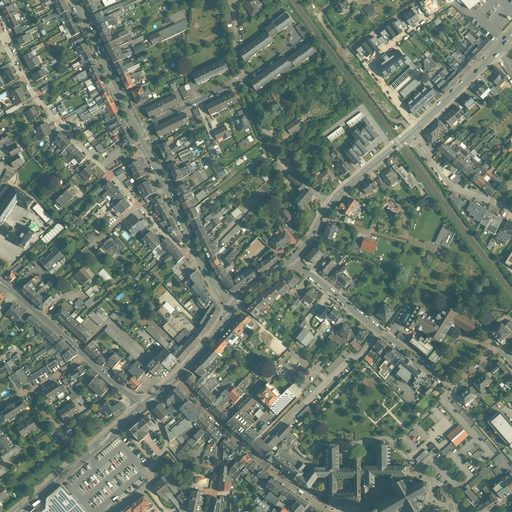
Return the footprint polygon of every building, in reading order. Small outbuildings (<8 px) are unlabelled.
[(5,0),(2,2),(5,8),(13,4),(10,0),(5,0)] [(63,0),(54,0),(58,8),(58,9),(66,5),(63,0)] [(227,0),(221,0),(225,16),(231,15),(227,0)] [(247,0),(243,2),(252,17),(261,12),(257,5),(261,3),(259,0),(247,0)] [(345,0),(342,0),(341,1),(340,0),(338,1),(339,2),(334,5),(340,13),(341,12),(342,13),(343,13),(345,12),(345,11),(345,10),(347,9),(346,7),(349,5),(345,0)] [(434,4),(431,0),(428,0),(422,4),(423,5),(427,10),(429,13),(437,8),(434,4)] [(460,0),(463,3),(469,10),(480,0),(445,0),(448,3),(450,1),(451,0),(460,0)] [(94,4),(86,7),(87,7),(90,14),(98,11),(96,7),(100,5),(98,2),(94,4)] [(120,3),(101,13),(102,15),(122,6),(120,3)] [(5,8),(1,10),(6,20),(13,16),(18,14),(13,4),(5,8)] [(66,5),(58,9),(58,8),(57,9),(58,13),(60,15),(62,14),(69,11),(66,5)] [(371,17),(376,13),(370,6),(365,10),(371,17)] [(175,20),(186,16),(183,10),(169,16),(172,22),(175,20)] [(416,16),(412,11),(404,17),(406,20),(409,25),(411,26),(419,21),(416,16)] [(63,15),(64,17),(66,23),(67,23),(73,19),(70,12),(63,15)] [(101,12),(91,17),(96,27),(104,24),(107,22),(109,21),(107,17),(102,19),(101,18),(101,17),(102,16),(102,15),(101,13),(101,12)] [(267,33),(239,53),(245,62),(273,41),(271,39),(293,22),(287,14),(265,30),(267,33)] [(13,16),(6,20),(11,30),(13,29),(18,26),(15,21),(13,16)] [(186,18),(186,16),(175,20),(177,24),(186,20),(186,18)] [(73,19),(67,23),(69,28),(76,24),(73,19)] [(22,28),(18,20),(15,21),(18,26),(13,29),(16,35),(27,29),(25,26),(22,28)] [(177,24),(176,25),(180,33),(188,29),(186,20),(177,24)] [(389,27),(396,36),(402,32),(398,27),(402,25),(401,23),(399,20),(395,23),(389,27)] [(66,23),(63,25),(64,25),(59,28),(61,32),(65,30),(69,28),(67,23),(66,23)] [(76,24),(69,28),(74,36),(80,33),(76,24)] [(104,24),(96,27),(99,33),(107,30),(104,24)] [(310,37),(300,24),(296,27),(305,40),(310,37)] [(176,25),(158,33),(162,42),(180,33),(176,25)] [(115,27),(110,29),(112,32),(110,33),(109,34),(110,36),(111,36),(114,34),(116,33),(117,32),(115,27)] [(396,36),(389,27),(384,31),(380,34),(382,37),(383,38),(387,35),(390,40),(396,36)] [(74,36),(69,28),(65,30),(68,35),(66,36),(68,39),(74,36)] [(107,30),(99,33),(102,39),(110,36),(109,34),(107,30)] [(469,33),(474,39),(477,36),(472,30),(469,33)] [(158,33),(149,37),(153,46),(162,42),(158,33)] [(469,33),(466,36),(466,38),(471,43),(474,39),(469,33)] [(81,34),(72,39),(76,47),(85,42),(81,34)] [(26,35),(17,39),(20,46),(29,41),(27,37),(26,35)] [(110,36),(102,39),(105,45),(113,42),(112,38),(111,36),(110,36)] [(365,43),(372,53),(378,49),(375,44),(378,42),(378,41),(377,40),(375,37),(371,40),(371,39),(365,43)] [(61,38),(51,43),(53,47),(63,42),(61,38)] [(493,44),(486,38),(484,40),(485,40),(491,46),(493,44)] [(491,46),(485,40),(482,44),(480,45),(487,51),(491,46)] [(113,42),(105,45),(108,52),(116,48),(116,47),(115,45),(113,42)] [(85,43),(78,47),(78,49),(76,50),(77,52),(79,51),(80,52),(88,49),(85,43)] [(143,43),(133,48),(135,54),(146,49),(143,43)] [(372,53),(365,43),(360,47),(360,48),(356,51),(358,53),(359,55),(363,52),(367,57),(372,53)] [(285,57),(250,83),(256,91),(293,64),(295,67),(315,52),(309,44),(287,60),(285,57)] [(480,45),(476,49),(483,55),(487,51),(480,45)] [(119,46),(116,47),(116,48),(108,52),(114,64),(122,60),(123,60),(125,59),(123,55),(119,46)] [(483,55),(476,49),(472,54),(479,60),(483,55)] [(382,64),(381,63),(376,67),(384,79),(389,75),(388,74),(404,62),(406,61),(404,58),(398,51),(392,55),(393,57),(389,59),(387,56),(383,59),(385,62),(382,64)] [(89,52),(83,55),(86,62),(93,59),(89,52)] [(30,53),(23,57),(26,63),(33,59),(30,53)] [(428,53),(426,55),(437,67),(440,65),(428,53)] [(460,58),(455,53),(452,56),(458,61),(460,58)] [(479,60),(472,54),(468,58),(475,64),(479,60)] [(83,59),(76,64),(79,68),(87,63),(86,62),(83,55),(82,56),(81,56),(83,59)] [(458,69),(460,67),(451,57),(446,62),(448,64),(450,62),(457,68),(457,69),(458,69)] [(33,59),(26,63),(30,70),(39,65),(35,58),(33,59)] [(434,65),(427,58),(425,60),(432,67),(434,65)] [(475,64),(468,58),(466,60),(466,59),(464,61),(471,68),(475,64)] [(93,59),(86,62),(87,63),(90,69),(96,65),(93,59)] [(122,60),(114,64),(117,70),(125,66),(124,62),(123,60),(122,60)] [(224,61),(208,68),(213,78),(228,70),(224,61)] [(431,67),(424,61),(425,71),(428,71),(428,74),(432,73),(431,67)] [(471,68),(464,61),(461,64),(462,65),(460,67),(467,72),(471,68)] [(455,71),(457,69),(457,68),(450,62),(448,64),(455,71)] [(89,69),(90,72),(89,73),(90,76),(91,75),(93,78),(100,74),(96,65),(90,69),(89,69)] [(125,66),(117,70),(120,76),(128,73),(128,72),(127,70),(125,66)] [(415,72),(411,67),(392,84),(396,89),(415,72)] [(460,67),(458,69),(457,69),(455,71),(462,78),(467,72),(460,67)] [(506,77),(495,67),(492,71),(496,74),(491,80),(496,84),(499,88),(505,81),(503,79),(506,77)] [(208,68),(193,76),(197,85),(213,78),(208,68)] [(6,71),(0,74),(6,84),(14,79),(8,69),(6,71)] [(43,70),(32,76),(36,82),(46,76),(43,70)] [(462,78),(455,71),(453,73),(453,74),(451,76),(457,82),(462,78)] [(128,73),(120,76),(124,84),(131,80),(130,77),(128,73)] [(93,78),(85,82),(88,87),(94,84),(103,79),(100,74),(93,78)] [(423,81),(419,76),(400,93),(404,98),(423,81)] [(457,82),(451,76),(449,78),(448,79),(454,85),(457,82)] [(445,82),(441,77),(434,83),(438,88),(444,94),(451,88),(445,82)] [(103,79),(94,84),(95,86),(97,86),(98,88),(99,91),(100,91),(106,87),(103,79)] [(454,85),(448,79),(445,82),(451,88),(454,85)] [(131,80),(124,84),(127,90),(135,86),(134,82),(133,83),(131,80)] [(433,86),(427,80),(423,84),(427,88),(428,86),(430,89),(433,86)] [(482,82),(473,90),(479,96),(488,88),(482,82)] [(141,88),(138,90),(136,91),(132,93),(135,98),(144,94),(143,91),(148,88),(147,86),(141,88)] [(188,94),(184,86),(179,89),(183,96),(188,94)] [(406,107),(414,115),(423,106),(426,109),(429,106),(426,103),(436,95),(430,89),(428,86),(427,88),(406,107)] [(106,87),(100,91),(101,93),(102,96),(109,92),(106,87)] [(20,88),(12,93),(13,94),(10,96),(13,101),(14,100),(17,105),(18,105),(21,103),(26,100),(22,93),(23,93),(20,88)] [(278,91),(267,99),(266,100),(268,104),(271,102),(278,112),(279,112),(278,111),(283,107),(281,103),(282,103),(278,97),(281,95),(278,91)] [(102,96),(101,96),(102,98),(104,102),(112,98),(109,92),(102,96)] [(234,93),(223,99),(227,107),(238,102),(234,93)] [(144,94),(135,98),(138,104),(141,102),(142,104),(144,103),(144,101),(147,100),(146,97),(144,94)] [(85,103),(86,105),(96,99),(99,97),(97,95),(96,96),(91,99),(85,102),(85,103)] [(175,95),(146,110),(150,118),(179,104),(175,95)] [(468,95),(461,102),(467,109),(474,102),(468,95)] [(112,98),(104,102),(107,108),(115,104),(112,98)] [(86,105),(76,110),(78,113),(79,114),(89,109),(89,110),(98,105),(97,102),(96,99),(86,105)] [(223,99),(206,107),(210,115),(227,107),(223,99)] [(483,107),(478,101),(475,103),(480,109),(483,107)] [(101,103),(98,105),(89,110),(91,114),(82,119),(83,122),(107,108),(104,102),(101,103)] [(107,108),(109,114),(111,116),(112,116),(119,112),(115,104),(107,108)] [(15,106),(5,112),(7,116),(17,110),(15,106)] [(456,106),(452,110),(453,110),(450,113),(457,120),(463,114),(456,106)] [(33,108),(25,112),(30,121),(38,116),(33,108)] [(201,116),(197,108),(192,111),(196,118),(201,116)] [(89,110),(79,115),(82,119),(91,114),(89,110)] [(119,112),(112,116),(111,116),(112,120),(113,122),(115,121),(121,118),(119,112)] [(347,123),(351,127),(365,117),(362,113),(347,123)] [(457,120),(450,113),(447,116),(444,119),(450,126),(453,123),(453,124),(457,120)] [(186,114),(170,121),(174,130),(190,122),(186,114)] [(245,115),(236,119),(241,132),(250,128),(245,115)] [(121,118),(115,121),(117,126),(118,125),(124,123),(121,118)] [(297,119),(286,127),(291,134),(302,126),(297,119)] [(446,127),(440,120),(437,123),(442,128),(443,129),(446,127)] [(170,121),(155,129),(159,137),(174,130),(170,121)] [(36,129),(37,128),(42,125),(40,123),(30,129),(32,132),(36,129)] [(42,125),(37,128),(40,134),(37,136),(40,141),(52,134),(46,123),(42,125)] [(121,131),(126,128),(124,123),(118,125),(121,131)] [(437,123),(426,133),(427,133),(424,135),(431,143),(438,137),(435,135),(442,128),(437,123)] [(78,126),(73,129),(77,136),(82,134),(78,126)] [(358,142),(363,147),(369,143),(367,141),(369,139),(372,142),(378,138),(368,126),(361,133),(359,131),(354,136),(358,142)] [(226,127),(217,131),(218,132),(214,134),(217,140),(223,137),(225,140),(231,137),(229,134),(226,127)] [(328,137),(331,142),(345,132),(342,127),(328,137)] [(117,136),(113,139),(115,143),(117,142),(123,138),(130,134),(126,128),(121,131),(122,133),(116,135),(117,136)] [(82,134),(85,139),(91,135),(88,130),(82,134)] [(3,134),(0,135),(0,146),(5,144),(9,141),(5,133),(3,134)] [(65,137),(61,133),(55,138),(56,140),(60,143),(65,137)] [(123,138),(124,142),(120,144),(121,145),(123,148),(126,146),(128,149),(135,145),(130,134),(123,138)] [(92,135),(86,139),(90,144),(90,143),(91,143),(95,140),(92,135)] [(178,141),(181,146),(188,141),(185,136),(178,141)] [(60,143),(57,145),(60,148),(61,147),(65,150),(71,144),(65,137),(60,143)] [(247,138),(238,144),(241,148),(250,142),(247,138)] [(56,140),(54,142),(55,142),(51,145),(54,148),(57,145),(60,143),(56,140)] [(181,146),(178,147),(179,150),(191,144),(188,141),(181,146)] [(168,142),(159,147),(161,150),(160,150),(162,154),(170,151),(169,149),(168,145),(169,145),(168,142)] [(354,148),(346,154),(355,165),(361,161),(358,158),(361,156),(362,157),(368,153),(363,147),(358,142),(353,146),(354,148)] [(8,149),(7,149),(11,157),(17,154),(20,152),(16,144),(15,144),(8,149)] [(71,144),(65,150),(67,151),(70,154),(76,148),(71,144)] [(100,144),(95,147),(99,153),(101,152),(104,150),(103,149),(100,144)] [(443,144),(438,149),(442,153),(448,148),(444,144),(443,144)] [(60,148),(56,152),(57,153),(55,156),(53,154),(51,156),(55,160),(60,155),(65,150),(61,147),(60,148)] [(76,148),(70,154),(73,157),(75,159),(81,153),(76,148)] [(190,148),(178,154),(180,158),(187,154),(189,154),(192,152),(190,148)] [(340,154),(335,148),(331,151),(337,157),(340,154)] [(448,148),(442,153),(447,158),(453,152),(448,148)] [(170,151),(162,154),(164,158),(165,158),(166,162),(175,158),(174,155),(173,156),(171,152),(170,151)] [(453,152),(447,158),(452,162),(458,156),(457,156),(453,152)] [(462,161),(457,166),(461,171),(467,165),(471,161),(474,158),(475,157),(471,152),(469,154),(466,157),(464,159),(464,160),(463,160),(463,161),(462,161)] [(81,153),(75,159),(78,162),(77,163),(79,165),(86,158),(81,153)] [(11,157),(8,159),(13,168),(22,163),(17,154),(11,157)] [(293,156),(288,159),(292,164),(296,161),(293,156)] [(458,156),(452,162),(457,166),(462,161),(458,156)] [(145,175),(138,161),(129,166),(136,180),(145,175)] [(283,169),(277,161),(273,164),(275,167),(274,167),(278,173),(283,169)] [(177,162),(168,166),(172,174),(180,170),(179,169),(177,165),(178,164),(177,162)] [(350,170),(344,163),(343,162),(340,164),(342,165),(338,168),(344,175),(350,170)] [(81,164),(75,170),(78,172),(79,171),(84,167),(81,164)] [(197,165),(190,170),(193,174),(200,170),(197,165)] [(470,168),(467,165),(461,171),(466,175),(472,169),(470,168)] [(472,169),(466,175),(471,179),(477,173),(480,170),(483,167),(481,165),(478,168),(475,171),(473,169),(472,170),(472,169)] [(180,170),(172,174),(176,182),(184,178),(183,177),(189,174),(187,170),(189,169),(188,166),(188,167),(180,170)] [(86,169),(81,173),(80,174),(87,181),(95,174),(88,167),(86,169)] [(122,168),(115,172),(118,177),(125,172),(122,168)] [(414,178),(410,172),(408,174),(407,175),(406,175),(403,172),(404,171),(401,168),(399,170),(397,172),(411,188),(415,185),(415,186),(417,185),(418,186),(420,185),(422,188),(424,187),(417,177),(414,178)] [(321,175),(317,178),(322,184),(328,178),(331,182),(335,178),(327,169),(321,175)] [(391,175),(388,171),(382,176),(391,186),(397,181),(392,175),(391,175)] [(298,187),(299,189),(303,185),(291,172),(288,174),(289,175),(288,177),(298,187)] [(392,175),(397,181),(399,184),(402,182),(394,173),(392,175)] [(477,173),(471,179),(476,184),(482,178),(477,173)] [(482,178),(476,184),(481,188),(486,182),(483,179),(482,178)] [(370,179),(367,182),(368,183),(361,188),(364,191),(363,191),(366,194),(373,189),(373,190),(377,187),(370,179)] [(109,181),(107,181),(102,186),(107,192),(114,186),(109,181)] [(155,193),(149,181),(142,185),(138,187),(144,198),(155,193)] [(486,182),(481,188),(485,192),(491,186),(486,182)] [(384,183),(383,183),(381,185),(380,185),(379,186),(383,191),(387,187),(384,183)] [(187,184),(179,187),(179,188),(176,190),(177,193),(178,196),(180,199),(188,194),(190,193),(191,192),(187,184)] [(73,188),(72,186),(67,191),(73,197),(78,192),(73,188)] [(107,192),(107,193),(109,195),(112,198),(119,192),(114,186),(107,192)] [(491,186),(485,192),(491,197),(496,191),(494,188),(491,186)] [(0,232),(25,249),(36,233),(27,227),(22,235),(14,229),(15,229),(12,227),(11,227),(3,222),(17,202),(28,210),(34,201),(14,187),(0,207),(0,232)] [(304,191),(298,197),(296,200),(299,203),(301,201),(304,204),(305,203),(306,204),(307,202),(307,201),(312,195),(306,189),(305,189),(304,191)] [(73,197),(67,191),(56,201),(58,202),(57,203),(58,203),(59,203),(62,207),(73,197)] [(203,191),(195,196),(197,199),(198,200),(198,201),(199,201),(206,195),(203,191)] [(119,192),(112,198),(115,202),(118,204),(124,199),(125,197),(119,192)] [(190,193),(188,194),(180,199),(182,204),(190,200),(191,200),(193,198),(190,193)] [(161,197),(153,202),(156,208),(164,204),(161,197)] [(118,204),(111,210),(119,218),(131,207),(124,199),(118,204)] [(356,203),(351,199),(346,206),(342,204),(339,209),(342,211),(344,213),(344,215),(345,216),(347,215),(349,216),(352,212),(355,214),(361,206),(358,204),(356,203)] [(190,200),(182,204),(186,212),(194,208),(191,202),(190,200)] [(468,201),(465,200),(464,202),(459,211),(461,214),(467,203),(468,201)] [(238,225),(222,241),(226,245),(242,229),(265,204),(261,201),(238,225)] [(112,205),(109,208),(110,209),(111,210),(118,204),(115,202),(112,205)] [(480,206),(471,202),(470,205),(467,211),(470,212),(469,215),(474,217),(480,206)] [(53,217),(39,203),(34,208),(47,222),(53,217)] [(159,212),(167,208),(164,204),(156,208),(156,209),(158,213),(159,212)] [(487,210),(480,206),(474,217),(474,219),(481,223),(487,211),(487,210)] [(194,208),(186,212),(190,221),(198,217),(199,217),(199,216),(195,208),(194,208)] [(238,208),(231,214),(235,218),(242,213),(238,208)] [(287,211),(286,210),(283,212),(284,213),(281,216),(286,223),(293,218),(287,211)] [(481,223),(480,224),(486,227),(493,215),(493,214),(487,211),(481,223)] [(140,222),(135,215),(124,225),(132,235),(139,229),(140,231),(145,227),(140,222)] [(497,217),(493,215),(486,227),(486,228),(490,231),(491,229),(496,232),(501,221),(497,219),(497,217)] [(171,217),(164,221),(160,224),(166,230),(169,228),(169,229),(175,226),(171,217)] [(198,217),(190,221),(194,230),(202,226),(200,220),(198,217)] [(215,220),(213,218),(209,221),(211,222),(213,225),(216,228),(219,225),(215,220)] [(149,225),(144,219),(140,222),(145,227),(146,228),(149,225)] [(511,223),(508,222),(503,231),(500,237),(498,241),(499,242),(500,240),(504,243),(508,235),(511,236),(511,223)] [(59,223),(44,237),(48,243),(64,228),(59,223)] [(332,226),(328,224),(324,237),(332,240),(334,231),(335,227),(332,226)] [(175,226),(169,229),(169,228),(166,230),(170,234),(177,230),(175,226)] [(280,226),(279,226),(275,229),(277,231),(274,233),(278,238),(285,232),(284,231),(280,226)] [(203,227),(195,231),(199,240),(207,236),(205,231),(203,227)] [(448,231),(442,228),(435,243),(448,249),(455,234),(448,231)] [(90,229),(83,236),(87,240),(95,234),(90,229)] [(156,236),(151,231),(147,235),(142,240),(146,245),(147,244),(151,240),(152,241),(155,239),(154,238),(156,236)] [(278,238),(271,242),(276,250),(280,247),(280,246),(286,242),(287,243),(291,240),(285,232),(278,238)] [(499,233),(496,232),(494,235),(493,234),(489,241),(490,242),(494,244),(495,240),(497,236),(499,233)] [(179,234),(173,237),(179,244),(183,242),(179,234)] [(156,236),(154,238),(155,239),(152,241),(151,240),(147,244),(153,251),(161,245),(163,243),(159,239),(158,239),(157,238),(158,236),(157,235),(156,236)] [(269,241),(263,235),(259,239),(266,245),(269,241)] [(199,240),(203,248),(212,243),(209,238),(207,236),(199,240)] [(113,241),(112,239),(109,242),(108,240),(104,244),(105,245),(101,248),(105,252),(106,251),(109,254),(112,251),(115,253),(120,249),(122,252),(127,248),(117,238),(113,241)] [(163,243),(161,245),(166,250),(172,243),(168,239),(163,243)] [(377,243),(365,239),(362,249),(370,251),(370,250),(374,251),(377,243)] [(212,243),(203,248),(209,261),(215,255),(219,252),(219,251),(215,242),(212,243)] [(362,244),(355,242),(352,249),(360,252),(362,244)] [(172,243),(166,250),(168,252),(170,254),(176,248),(172,243)] [(225,253),(218,260),(220,264),(221,264),(222,262),(228,256),(232,252),(235,249),(232,245),(225,253)] [(85,248),(81,252),(82,252),(78,256),(81,259),(89,252),(85,248)] [(184,257),(176,248),(170,254),(173,258),(178,263),(184,257)] [(315,248),(307,258),(314,264),(322,256),(323,254),(315,248)] [(56,249),(41,263),(50,273),(51,273),(55,277),(69,264),(56,249)] [(81,259),(80,260),(85,265),(94,256),(90,251),(81,259)] [(275,253),(268,258),(269,259),(273,265),(280,260),(275,253)] [(164,259),(163,259),(167,264),(173,258),(170,254),(166,256),(164,259)] [(428,254),(425,260),(431,262),(434,257),(428,254)] [(215,255),(209,261),(212,265),(218,260),(217,258),(215,255)] [(231,259),(228,256),(223,261),(226,264),(229,267),(231,264),(234,262),(231,259)] [(184,257),(178,263),(171,269),(174,272),(187,260),(184,257)] [(326,261),(319,268),(326,274),(334,266),(331,264),(333,262),(329,259),(329,258),(326,261)] [(269,259),(262,263),(267,269),(273,265),(269,259)] [(212,265),(214,270),(220,264),(218,260),(212,265)] [(20,263),(12,272),(14,274),(16,272),(23,266),(20,263)] [(260,265),(255,268),(256,269),(260,274),(267,269),(262,263),(260,265)] [(220,264),(214,270),(216,273),(218,276),(225,270),(225,269),(223,267),(221,264),(220,264)] [(23,266),(16,272),(19,274),(25,268),(23,266)] [(346,276),(342,273),(345,269),(341,266),(332,277),(336,281),(336,280),(344,287),(351,280),(347,277),(347,276),(346,276)] [(84,267),(75,276),(80,281),(79,281),(83,285),(86,282),(87,283),(92,278),(86,271),(87,270),(84,267)] [(234,281),(229,275),(229,276),(222,282),(231,292),(234,293),(257,277),(257,276),(260,274),(256,269),(253,271),(251,269),(234,281)] [(218,276),(217,276),(222,282),(229,276),(226,272),(227,272),(227,271),(225,270),(218,276)] [(201,279),(197,271),(191,276),(192,277),(190,278),(196,285),(191,289),(196,295),(206,288),(201,279)] [(11,272),(6,277),(6,279),(10,282),(16,277),(14,274),(12,272),(11,272)] [(282,279),(273,288),(279,293),(283,296),(290,287),(292,289),(300,280),(291,272),(283,280),(282,279)] [(50,273),(41,282),(42,283),(41,284),(43,288),(50,281),(55,277),(51,273),(50,273)] [(191,277),(184,284),(189,290),(191,289),(196,285),(190,278),(192,277),(191,276),(190,276),(191,277)] [(30,282),(21,290),(26,295),(32,289),(35,287),(32,284),(30,282)] [(350,284),(345,289),(348,292),(353,287),(350,284)] [(91,288),(87,292),(86,293),(90,297),(99,290),(95,286),(93,289),(92,287),(91,288)] [(273,288),(272,287),(267,292),(275,299),(279,293),(273,288)] [(206,288),(196,295),(197,296),(198,294),(201,298),(198,301),(205,309),(208,306),(209,305),(211,307),(215,301),(211,295),(206,289),(206,288)] [(32,289),(26,295),(30,299),(37,294),(32,289)] [(37,294),(30,299),(36,305),(43,299),(39,295),(40,293),(39,291),(38,292),(37,294)] [(267,292),(266,291),(261,297),(268,303),(270,305),(276,299),(275,299),(267,292)] [(316,297),(309,291),(304,298),(311,304),(316,297)] [(43,299),(36,305),(43,312),(54,300),(48,294),(43,299)] [(261,297),(260,296),(256,301),(264,308),(268,303),(261,297)] [(91,298),(84,303),(88,308),(95,303),(91,298)] [(84,303),(80,299),(75,305),(79,308),(81,306),(84,303)] [(211,307),(200,324),(202,325),(208,332),(220,313),(219,312),(220,310),(215,301),(211,307)] [(264,308),(256,301),(252,306),(259,312),(261,309),(262,310),(261,311),(265,314),(268,312),(264,308)] [(390,306),(387,303),(385,305),(384,306),(383,305),(378,311),(379,312),(377,315),(376,316),(382,321),(383,320),(386,323),(394,313),(396,310),(392,307),(390,310),(388,308),(390,306)] [(24,313),(13,304),(5,315),(9,318),(9,317),(16,322),(18,319),(19,320),(21,318),(24,313)] [(257,316),(256,315),(259,312),(252,306),(247,311),(259,321),(261,318),(258,315),(257,316)] [(324,306),(317,314),(324,320),(330,312),(324,306)] [(423,309),(418,306),(405,326),(413,331),(415,328),(415,327),(417,324),(416,323),(417,322),(418,322),(423,314),(423,313),(424,313),(426,309),(424,308),(423,309)] [(435,321),(430,319),(431,318),(428,316),(428,317),(426,316),(427,315),(424,313),(423,313),(423,314),(418,322),(417,322),(416,323),(417,324),(415,327),(415,328),(416,328),(416,329),(421,332),(421,331),(427,335),(428,336),(433,339),(440,343),(442,340),(443,341),(445,336),(447,332),(447,333),(450,328),(449,328),(452,323),(451,322),(457,313),(468,320),(469,318),(453,309),(452,311),(444,306),(442,310),(441,309),(438,314),(439,314),(439,315),(438,315),(435,319),(436,320),(435,321)] [(171,315),(163,307),(157,312),(168,322),(173,316),(171,315)] [(71,316),(62,308),(55,315),(64,324),(71,317),(71,316)] [(117,310),(110,317),(115,321),(121,315),(117,310)] [(176,310),(171,315),(173,316),(176,319),(181,314),(176,310)] [(342,317),(333,310),(328,316),(336,323),(342,317)] [(96,314),(93,312),(88,316),(100,326),(104,322),(96,314)] [(103,313),(101,315),(98,312),(96,314),(104,322),(108,317),(103,313)] [(402,312),(400,316),(399,316),(396,321),(401,324),(406,315),(402,312)] [(469,318),(468,320),(457,313),(451,322),(452,323),(467,331),(465,334),(467,335),(468,332),(469,332),(469,331),(470,331),(471,331),(472,331),(473,331),(474,330),(474,329),(475,328),(474,327),(474,326),(473,325),(474,323),(473,323),(475,319),(475,318),(475,317),(474,316),(473,316),(472,316),(471,316),(470,316),(469,318)] [(489,313),(481,320),(488,327),(495,321),(489,313)] [(191,325),(181,314),(176,319),(185,329),(186,329),(191,325)] [(247,318),(244,314),(239,320),(246,326),(248,324),(252,328),(255,325),(250,321),(252,319),(249,316),(247,318)] [(39,321),(32,315),(30,317),(26,321),(27,322),(28,323),(28,324),(30,326),(31,325),(35,328),(40,322),(39,321)] [(168,322),(163,327),(175,339),(182,332),(185,329),(176,319),(173,316),(168,322)] [(71,317),(64,324),(68,328),(75,321),(71,317)] [(305,319),(293,334),(295,337),(308,321),(305,319)] [(75,321),(68,328),(73,332),(80,325),(75,320),(75,321)] [(246,326),(239,320),(231,329),(239,336),(247,327),(246,326)] [(501,324),(491,333),(496,339),(499,342),(500,343),(500,342),(502,344),(504,344),(505,343),(505,342),(503,340),(510,334),(510,333),(511,331),(511,323),(510,321),(504,327),(501,324)] [(48,327),(40,322),(35,328),(37,330),(36,331),(38,332),(39,331),(42,333),(48,327)] [(93,336),(80,324),(80,325),(73,332),(85,344),(93,336)] [(344,324),(337,332),(347,340),(352,334),(353,332),(354,332),(344,324)] [(195,329),(191,325),(186,329),(192,334),(195,329)] [(202,325),(193,336),(200,342),(208,332),(202,325)] [(132,348),(108,326),(104,330),(128,352),(132,348)] [(161,337),(149,326),(145,330),(157,341),(161,337)] [(48,327),(42,333),(48,339),(55,335),(48,327)] [(35,333),(28,328),(26,331),(33,336),(35,333)] [(359,328),(355,333),(353,332),(352,334),(356,338),(356,337),(362,330),(359,328)] [(186,329),(185,329),(182,332),(186,335),(190,339),(193,336),(192,334),(186,329)] [(239,336),(231,329),(222,338),(231,347),(240,337),(239,336)] [(314,337),(304,329),(296,339),(306,347),(314,337)] [(362,330),(356,337),(356,338),(355,339),(357,340),(360,343),(361,341),(362,342),(368,334),(365,332),(362,330)] [(182,332),(175,339),(179,343),(186,335),(182,332)] [(55,335),(48,339),(51,342),(53,344),(56,346),(62,341),(55,335)] [(190,339),(183,347),(190,353),(200,342),(193,336),(190,339)] [(428,337),(425,340),(421,337),(418,341),(413,337),(408,343),(427,358),(428,357),(428,358),(427,359),(434,365),(444,354),(436,348),(435,349),(434,349),(435,348),(430,344),(430,343),(431,342),(431,341),(432,340),(433,339),(428,336),(428,337)] [(170,345),(161,337),(157,341),(166,349),(173,355),(180,348),(176,345),(173,348),(175,350),(174,352),(168,346),(170,345)] [(231,347),(222,338),(216,344),(222,350),(226,346),(228,349),(230,352),(233,349),(231,347)] [(380,339),(375,346),(379,349),(377,351),(376,352),(380,355),(388,345),(380,339)] [(62,341),(56,346),(57,348),(60,351),(66,345),(62,341)] [(91,346),(89,344),(84,349),(91,356),(97,351),(91,346)] [(222,350),(216,344),(212,349),(221,358),(222,356),(219,353),(222,350)] [(66,345),(60,351),(61,352),(65,355),(71,349),(66,345)] [(46,349),(34,356),(36,359),(47,352),(52,349),(50,346),(46,349)] [(52,349),(47,352),(49,355),(56,350),(57,348),(56,346),(52,349)] [(183,347),(181,346),(180,348),(173,355),(177,359),(181,363),(190,353),(183,347)] [(148,361),(132,348),(128,352),(131,355),(138,361),(143,366),(148,361)] [(166,349),(164,352),(160,348),(153,356),(165,367),(167,370),(177,359),(173,355),(166,349)] [(386,360),(380,368),(382,370),(380,370),(379,372),(379,373),(379,374),(397,352),(392,348),(386,355),(384,358),(386,360)] [(71,349),(65,355),(70,360),(77,355),(71,349)] [(212,349),(207,354),(214,360),(216,357),(219,359),(221,358),(212,349)] [(57,359),(65,355),(61,352),(60,351),(58,353),(59,354),(56,355),(57,359)] [(101,356),(97,351),(91,356),(96,361),(101,356)] [(397,352),(379,374),(384,379),(396,365),(403,357),(397,352)] [(116,353),(112,357),(107,361),(106,363),(111,367),(111,368),(113,369),(122,359),(116,353)] [(214,360),(207,354),(203,359),(209,364),(210,363),(214,360)] [(70,360),(65,355),(57,359),(56,361),(58,364),(61,363),(61,362),(65,360),(66,362),(70,360)] [(138,361),(131,355),(127,359),(134,365),(138,361)] [(374,361),(367,355),(365,359),(371,365),(374,361)] [(107,361),(101,356),(96,361),(102,366),(106,363),(107,361)] [(165,367),(153,356),(149,361),(148,361),(143,366),(147,369),(155,376),(156,377),(160,374),(162,372),(162,371),(165,367)] [(412,365),(403,357),(396,365),(392,370),(397,374),(396,376),(400,379),(405,383),(406,384),(411,378),(410,377),(412,374),(408,370),(409,369),(412,366),(412,365)] [(209,364),(203,359),(199,363),(205,369),(207,367),(210,370),(210,369),(213,366),(213,367),(213,366),(210,363),(209,364)] [(56,361),(47,366),(49,370),(58,364),(56,361)] [(143,366),(138,361),(134,365),(129,372),(134,377),(138,380),(147,369),(143,366)] [(500,362),(494,366),(494,367),(490,370),(494,375),(498,371),(502,375),(507,370),(500,362)] [(11,370),(7,363),(3,365),(7,371),(8,372),(11,370)] [(205,369),(199,363),(192,370),(202,378),(204,375),(207,373),(204,371),(206,370),(205,369)] [(28,378),(28,379),(26,380),(28,384),(49,370),(47,366),(31,376),(28,378)] [(70,374),(74,381),(85,373),(87,371),(85,368),(84,369),(82,366),(75,370),(70,374)] [(418,371),(412,366),(409,369),(415,375),(418,371)] [(87,371),(85,373),(91,378),(93,380),(95,378),(98,375),(91,368),(87,371)] [(22,369),(11,376),(16,383),(17,386),(19,389),(28,384),(26,380),(28,379),(28,378),(23,371),(22,369)] [(31,376),(27,369),(23,371),(28,378),(31,376)] [(207,373),(204,375),(207,378),(210,375),(213,372),(210,369),(210,370),(208,371),(207,373)] [(419,370),(418,371),(415,375),(417,376),(414,379),(416,381),(413,384),(417,387),(420,383),(423,386),(428,379),(425,377),(426,376),(419,370)] [(131,379),(123,372),(116,379),(125,386),(126,385),(128,384),(131,379)] [(196,377),(190,373),(187,376),(186,381),(189,385),(194,381),(193,381),(196,377)] [(489,378),(486,374),(480,379),(488,388),(494,383),(492,381),(489,378)] [(203,381),(201,383),(203,385),(206,382),(207,383),(212,378),(213,377),(210,375),(207,378),(203,381)] [(228,383),(229,384),(229,383),(230,385),(233,382),(228,376),(222,382),(225,385),(228,383)] [(498,384),(492,376),(489,378),(492,381),(494,383),(496,386),(498,384)] [(131,379),(128,384),(130,386),(133,388),(136,391),(142,384),(138,380),(134,377),(131,379)] [(199,381),(196,378),(197,378),(196,377),(193,381),(194,381),(189,385),(192,388),(199,381)] [(95,378),(89,385),(102,397),(108,390),(95,378)] [(207,383),(204,386),(197,393),(210,406),(213,403),(217,400),(210,393),(219,384),(215,379),(214,380),(214,379),(212,378),(207,383)] [(428,379),(423,386),(425,387),(424,388),(426,390),(424,393),(427,395),(430,392),(437,384),(436,384),(437,384),(429,378),(428,379)] [(199,381),(192,388),(194,390),(201,383),(203,381),(201,379),(199,381)] [(488,388),(480,379),(474,384),(476,387),(475,388),(477,390),(478,389),(480,391),(483,394),(486,392),(485,391),(488,388)] [(83,381),(76,385),(79,389),(86,385),(84,382),(83,381)] [(59,387),(57,383),(56,383),(50,387),(57,396),(62,392),(63,392),(62,392),(59,387)] [(201,383),(194,390),(197,393),(204,386),(203,385),(201,383)] [(268,383),(256,395),(260,399),(265,404),(269,408),(281,396),(278,393),(279,392),(276,389),(275,389),(275,388),(272,385),(271,386),(268,383)] [(281,396),(269,408),(277,415),(300,391),(293,384),(289,389),(288,389),(281,396)] [(237,386),(236,388),(235,388),(233,390),(230,393),(233,397),(231,399),(233,401),(235,403),(244,394),(240,390),(240,389),(237,386)] [(50,387),(43,391),(48,399),(50,400),(57,396),(50,387)] [(187,398),(177,388),(163,401),(167,405),(174,398),(180,404),(187,398)] [(477,398),(469,388),(464,393),(472,402),(477,398)] [(79,389),(69,396),(72,401),(82,394),(79,389)] [(226,390),(221,395),(225,399),(230,394),(227,390),(226,390)] [(225,399),(217,407),(212,412),(220,418),(221,418),(225,414),(225,413),(227,411),(222,407),(230,398),(231,399),(233,397),(230,393),(225,399)] [(472,402),(464,393),(458,398),(467,407),(472,402)] [(217,401),(214,404),(213,403),(210,406),(209,407),(209,409),(212,412),(217,407),(225,399),(221,395),(220,396),(221,397),(217,401)] [(249,396),(242,403),(245,406),(253,399),(249,396)] [(22,398),(16,403),(15,402),(5,409),(5,410),(0,412),(0,418),(3,423),(10,418),(10,419),(21,412),(21,411),(28,406),(22,398)] [(174,398),(167,405),(169,407),(166,410),(169,414),(174,419),(180,414),(178,411),(180,409),(189,400),(187,398),(180,404),(174,398)] [(48,399),(44,401),(49,408),(53,406),(50,400),(48,399)] [(189,400),(180,409),(178,411),(180,414),(182,412),(185,415),(195,407),(192,404),(189,400)] [(107,401),(104,404),(104,405),(96,410),(100,415),(105,411),(106,412),(110,409),(108,406),(110,405),(107,401)] [(106,412),(105,413),(108,417),(113,413),(114,414),(119,411),(124,407),(122,405),(120,402),(110,409),(106,412)] [(74,403),(59,413),(65,421),(79,411),(74,403)] [(239,405),(232,412),(231,411),(229,413),(227,411),(225,413),(225,414),(221,418),(227,424),(233,418),(239,412),(245,406),(242,403),(240,406),(239,405)] [(166,410),(161,404),(157,407),(163,414),(165,417),(169,414),(166,410)] [(308,406),(297,417),(301,421),(312,410),(308,406)] [(163,414),(157,407),(153,411),(161,420),(165,417),(163,414)] [(195,407),(185,415),(184,416),(186,418),(187,418),(188,417),(190,420),(185,423),(185,424),(188,427),(189,427),(192,424),(192,422),(193,422),(194,421),(195,423),(202,415),(203,415),(200,412),(199,412),(195,407)] [(260,409),(254,415),(259,419),(264,413),(260,409)] [(242,414),(239,412),(233,418),(227,424),(227,425),(231,428),(231,429),(236,433),(241,437),(250,428),(256,422),(244,412),(242,414)] [(511,425),(501,413),(494,419),(493,417),(487,422),(493,429),(494,428),(498,432),(497,433),(507,445),(509,443),(510,445),(510,446),(510,447),(510,448),(511,448),(511,425)] [(185,415),(170,429),(173,432),(184,423),(185,423),(190,420),(188,417),(187,418),(186,418),(184,416),(185,415)] [(200,432),(193,437),(198,442),(204,434),(212,425),(202,415),(195,423),(193,424),(192,424),(189,427),(192,430),(196,426),(200,432)] [(155,425),(147,416),(130,431),(140,443),(149,435),(147,432),(155,425)] [(31,419),(16,428),(22,437),(36,427),(31,419)] [(184,423),(173,432),(176,437),(180,434),(187,429),(188,427),(185,424),(185,423),(184,423)] [(250,428),(241,437),(250,445),(258,438),(269,427),(264,423),(261,426),(263,428),(259,432),(257,434),(252,430),(250,428)] [(253,448),(264,458),(272,450),(283,440),(292,429),(286,424),(276,434),(276,435),(277,435),(273,439),(271,437),(269,435),(263,441),(261,440),(253,448)] [(198,442),(196,443),(200,447),(205,443),(204,442),(207,440),(209,442),(210,437),(217,430),(212,425),(204,434),(198,442)] [(459,425),(447,436),(456,447),(469,436),(459,425)] [(170,429),(169,427),(166,430),(170,442),(176,437),(173,432),(170,429)] [(188,427),(187,429),(180,434),(186,440),(194,433),(192,430),(189,427),(188,427)] [(217,430),(210,437),(209,442),(208,443),(211,445),(212,447),(215,444),(216,445),(217,444),(223,436),(217,430)] [(0,433),(0,451),(3,455),(3,456),(12,449),(3,436),(2,436),(0,433)] [(186,440),(180,434),(176,437),(182,444),(186,440)] [(286,436),(283,440),(284,440),(285,440),(286,440),(287,441),(287,442),(287,443),(288,444),(291,446),(294,442),(286,436)] [(193,437),(188,443),(192,448),(196,443),(198,442),(193,437)] [(226,437),(221,445),(221,446),(224,449),(231,442),(226,437)] [(258,438),(250,445),(253,448),(261,440),(258,438)] [(68,440),(64,443),(67,448),(72,445),(68,440)] [(284,440),(283,440),(272,450),(264,458),(269,461),(276,453),(280,448),(281,447),(284,450),(284,449),(284,450),(285,450),(286,450),(287,449),(287,448),(287,447),(287,446),(286,446),(288,444),(287,443),(287,442),(287,441),(286,440),(285,440),(284,440)] [(231,442),(224,449),(230,454),(237,447),(231,441),(231,442)] [(379,443),(377,445),(376,445),(376,446),(374,446),(374,445),(373,445),(373,446),(372,446),(372,447),(373,447),(373,450),(372,450),(373,450),(373,453),(372,453),(372,454),(373,454),(373,457),(372,457),(373,457),(373,460),(372,460),(372,461),(373,461),(373,464),(373,465),(373,467),(368,467),(368,465),(364,465),(364,467),(364,478),(374,477),(381,477),(381,479),(384,479),(384,478),(390,477),(406,477),(406,478),(408,478),(408,479),(410,481),(410,480),(411,481),(412,481),(414,481),(414,480),(414,476),(416,476),(416,471),(413,472),(413,468),(411,468),(411,467),(407,467),(406,466),(406,467),(391,467),(391,464),(390,461),(391,461),(391,460),(390,460),(390,457),(391,457),(391,456),(390,456),(390,454),(391,454),(391,453),(390,453),(390,450),(391,450),(391,449),(390,449),(390,446),(391,446),(390,446),(390,445),(390,446),(388,446),(388,445),(386,446),(384,443),(385,442),(384,442),(383,443),(380,443),(380,442),(379,442),(379,443)] [(452,442),(441,452),(445,457),(456,447),(452,442)] [(192,448),(188,443),(183,449),(188,453),(192,448)] [(326,465),(339,465),(339,445),(326,445),(326,465)] [(12,449),(3,456),(3,455),(0,457),(3,462),(19,451),(16,447),(12,449)] [(229,458),(228,458),(226,461),(228,463),(229,462),(232,460),(233,457),(240,449),(237,447),(230,454),(230,455),(232,456),(230,459),(229,458)] [(280,448),(276,453),(300,471),(302,469),(305,466),(284,450),(281,447),(280,448)] [(240,449),(233,457),(232,460),(234,461),(234,462),(236,464),(238,464),(246,455),(244,452),(240,449)] [(426,449),(416,460),(419,463),(429,452),(426,449)] [(511,457),(505,449),(502,451),(511,461),(511,457)] [(493,459),(496,464),(505,457),(501,452),(493,459)] [(276,453),(269,461),(272,463),(273,462),(295,478),(294,480),(300,484),(305,479),(301,476),(303,473),(300,471),(276,453)] [(238,464),(236,464),(230,470),(231,470),(234,474),(231,477),(233,477),(236,480),(240,475),(240,474),(242,471),(241,470),(245,466),(246,467),(252,461),(246,455),(238,464)] [(313,468),(305,479),(300,484),(308,491),(318,478),(329,478),(329,506),(361,505),(360,478),(364,478),(364,467),(360,467),(360,458),(354,458),(354,469),(339,469),(339,465),(326,465),(326,467),(313,468)] [(242,471),(240,474),(245,479),(249,475),(250,474),(247,471),(250,468),(253,471),(258,465),(253,461),(252,461),(246,467),(242,471)] [(223,465),(221,474),(221,475),(228,476),(230,473),(227,472),(225,472),(228,467),(226,467),(223,465)] [(249,475),(245,479),(250,483),(263,470),(263,469),(259,466),(258,465),(253,471),(252,472),(254,473),(251,477),(249,475)] [(488,466),(480,473),(484,477),(487,474),(488,476),(493,472),(488,466)] [(500,476),(503,473),(498,466),(494,469),(500,476)] [(263,470),(250,483),(256,489),(259,486),(256,483),(257,482),(258,483),(260,481),(261,482),(260,483),(261,484),(270,475),(263,470)] [(165,482),(170,477),(171,477),(168,473),(161,479),(162,480),(165,482)] [(480,474),(468,484),(472,488),(483,478),(480,474)] [(511,474),(503,483),(505,485),(511,493),(511,492),(511,474)] [(273,477),(264,488),(270,493),(271,493),(272,491),(279,482),(273,477)] [(364,500),(364,501),(369,501),(369,500),(369,497),(369,494),(369,493),(369,491),(369,490),(369,488),(371,488),(373,487),(374,488),(375,487),(375,486),(375,484),(375,483),(375,481),(375,480),(374,477),(364,478),(364,480),(363,480),(363,481),(364,481),(364,483),(364,484),(364,487),(364,488),(364,490),(364,491),(364,493),(364,494),(364,497),(364,500)] [(419,511),(420,511),(419,510),(421,510),(421,511),(422,510),(422,509),(423,507),(424,508),(424,507),(424,506),(423,504),(424,504),(424,503),(424,502),(425,500),(426,501),(427,499),(425,499),(425,497),(426,497),(425,496),(424,496),(423,495),(425,494),(426,495),(427,495),(426,493),(428,491),(429,492),(430,491),(428,490),(429,488),(430,488),(430,486),(428,487),(427,485),(428,484),(427,483),(426,484),(424,483),(424,481),(423,481),(423,483),(421,483),(420,482),(419,482),(419,484),(418,485),(417,485),(417,484),(418,483),(418,482),(417,483),(415,481),(415,480),(414,480),(414,481),(412,481),(411,481),(410,480),(410,481),(408,479),(408,478),(406,478),(406,477),(390,477),(390,479),(391,480),(392,480),(392,482),(392,483),(393,485),(392,485),(393,486),(392,486),(393,487),(392,487),(392,488),(393,488),(395,491),(392,493),(391,492),(390,493),(391,494),(387,496),(387,495),(386,496),(386,497),(383,499),(382,498),(381,498),(382,500),(379,501),(378,500),(377,501),(377,502),(374,504),(373,503),(372,503),(373,505),(372,505),(373,505),(371,506),(372,507),(371,507),(373,511),(374,511),(372,511),(405,511),(407,511),(419,511)] [(499,478),(496,481),(499,486),(501,485),(502,487),(505,486),(504,484),(503,484),(499,478)] [(162,480),(153,488),(161,497),(165,493),(163,490),(167,486),(168,486),(167,485),(165,482),(162,480)] [(186,496),(172,480),(167,485),(168,486),(184,505),(186,497),(186,496)] [(231,482),(219,481),(219,484),(218,492),(231,491),(231,482)] [(279,482),(272,491),(277,495),(280,491),(281,492),(286,487),(279,482)] [(502,487),(499,490),(493,483),(489,485),(502,499),(511,493),(505,485),(505,486),(502,487)] [(71,496),(69,494),(62,485),(46,499),(46,509),(41,511),(87,511),(72,494),(71,496)] [(184,506),(167,486),(163,490),(165,493),(180,511),(181,510),(182,508),(184,506)] [(495,497),(486,486),(483,489),(491,499),(487,502),(485,503),(483,504),(487,511),(493,507),(499,502),(495,496),(495,497)] [(290,490),(286,487),(281,492),(281,494),(286,497),(288,494),(287,494),(290,490)] [(451,499),(441,488),(435,492),(438,496),(437,497),(441,501),(443,500),(446,504),(451,499)] [(6,489),(0,492),(0,500),(9,495),(6,489)] [(297,495),(290,490),(287,494),(288,494),(286,497),(285,498),(286,499),(288,497),(289,499),(290,500),(291,500),(292,501),(293,500),(297,495)] [(200,511),(204,493),(192,491),(191,498),(186,497),(184,505),(189,506),(188,510),(189,511),(200,511)] [(265,499),(258,492),(255,494),(258,498),(262,502),(265,499)] [(271,493),(270,493),(265,499),(266,500),(266,501),(275,505),(275,506),(276,506),(279,502),(280,500),(271,493)] [(144,495),(136,503),(134,501),(131,504),(133,505),(131,507),(134,511),(149,511),(151,511),(150,511),(151,510),(150,509),(153,506),(144,495)] [(309,503),(297,495),(293,500),(296,503),(298,502),(305,509),(305,508),(307,509),(310,505),(309,504),(309,503)] [(483,504),(479,507),(479,506),(477,507),(476,505),(476,504),(470,497),(467,499),(475,509),(475,511),(486,511),(487,511),(483,504)] [(273,509),(265,504),(262,502),(258,498),(255,501),(264,511),(277,511),(273,509)] [(293,500),(292,501),(288,505),(286,506),(287,508),(286,510),(290,511),(301,511),(305,509),(298,502),(296,503),(293,500)] [(222,511),(224,502),(216,501),(213,511),(222,511)] [(264,511),(255,501),(250,505),(256,511),(264,511)] [(275,505),(266,501),(265,504),(273,509),(274,507),(275,506),(275,505)] [(286,506),(279,502),(276,506),(283,509),(286,510),(287,508),(286,506)]
